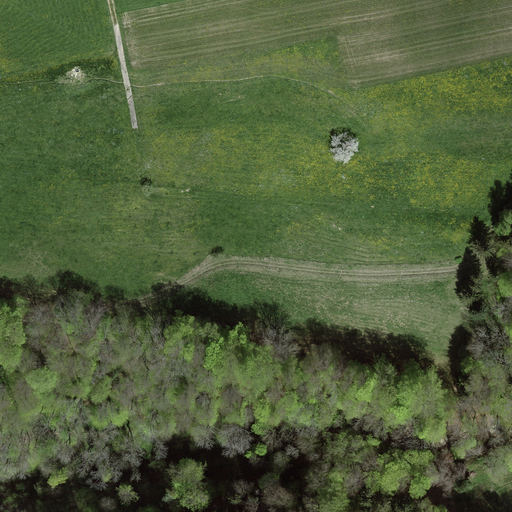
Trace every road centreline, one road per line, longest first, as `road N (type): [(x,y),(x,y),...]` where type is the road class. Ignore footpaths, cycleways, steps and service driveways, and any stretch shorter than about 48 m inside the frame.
road 1 (track): [(511,203),(499,236),(468,268),(374,275),(232,261),(130,304),(0,321)]
road 2 (track): [(0,421),(92,426),(139,441),(148,461),(135,476),(68,511)]
road 3 (track): [(108,0),(136,130)]
